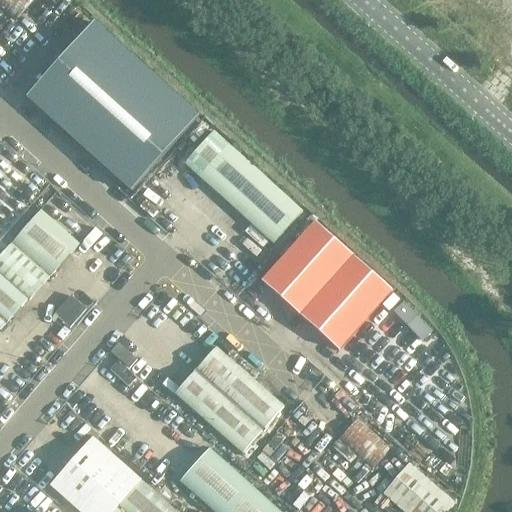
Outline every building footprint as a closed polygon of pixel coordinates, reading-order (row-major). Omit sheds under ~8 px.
[(33,0),(0,0),(0,5),(15,20),(33,0)] [(131,192),(199,117),(94,23),(27,98),(131,192)] [(198,199),(255,250),(257,252),(298,206),(238,153),(198,199)] [(0,226),(19,206),(0,189),(0,226)] [(0,332),(28,302),(79,245),(40,211),(0,256),(0,332)] [(315,223),(262,282),(339,351),(392,292),(315,223)] [(85,310),(70,297),(53,315),(69,329),(85,310)] [(419,330),(392,306),(364,337),(392,362),(419,330)] [(243,455),(284,408),(217,348),(175,395),(243,455)] [(391,448),(359,419),(338,442),(370,471),(391,448)] [(176,511),(93,438),(51,486),(80,511),(176,511)] [(281,511),(210,450),(180,483),(214,511),(281,511)] [(445,511),(452,504),(409,466),(385,495),(404,511),(445,511)]
